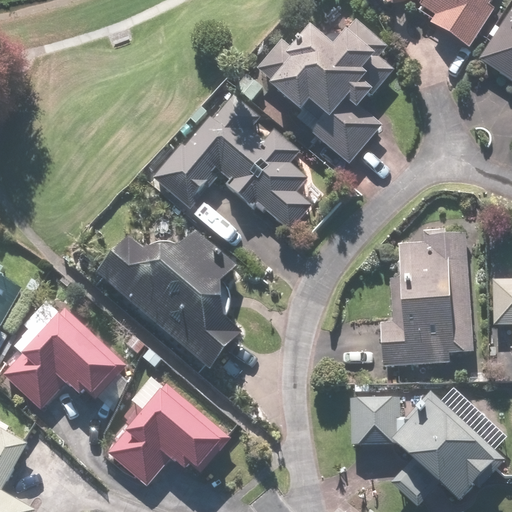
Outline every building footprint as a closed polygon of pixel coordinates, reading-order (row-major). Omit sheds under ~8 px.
[(391,0),(391,1),(471,52),(497,10),(494,8),(498,0),(391,0)] [(511,15),(482,61),(511,81),(511,15)] [(306,111),(299,119),(304,123),(295,134),(312,148),(321,137),(354,164),(386,125),(366,109),(380,92),(372,85),(379,77),(372,72),(391,48),(359,22),(345,40),(336,33),(327,43),(313,31),(295,53),(285,44),(260,73),(306,111)] [(265,119),(236,93),(152,185),(190,218),(227,178),(233,184),(229,188),(251,208),(256,202),(292,235),(317,208),(300,193),(311,181),(295,166),(306,154),(278,129),(265,143),(254,132),(265,119)] [(385,318),(386,368),(453,367),(453,357),(474,356),(472,227),(427,227),(427,240),(400,241),(401,280),(393,281),(394,317),(385,318)] [(135,240),(105,273),(216,374),(251,336),(231,317),(244,302),(228,288),(243,272),(201,233),(186,250),(170,236),(152,256),(135,240)] [(0,269),(0,327),(6,318),(0,314),(0,288),(8,275),(0,269)] [(511,281),(496,282),(496,328),(511,327),(511,281)] [(62,316),(49,303),(26,327),(32,333),(18,348),(28,357),(6,380),(42,414),(70,384),(84,396),(91,389),(102,400),(133,367),(70,307),(62,316)] [(165,391),(153,379),(133,400),(148,416),(113,452),(147,485),(174,458),(188,471),(193,465),(203,475),(234,443),(173,383),(165,391)] [(411,420),(402,419),(403,401),(354,401),(354,446),(403,446),(418,460),(397,484),(424,509),(445,485),(470,507),(507,466),(433,399),(411,420)] [(0,511),(37,511),(7,493),(35,446),(0,425),(0,511)]
